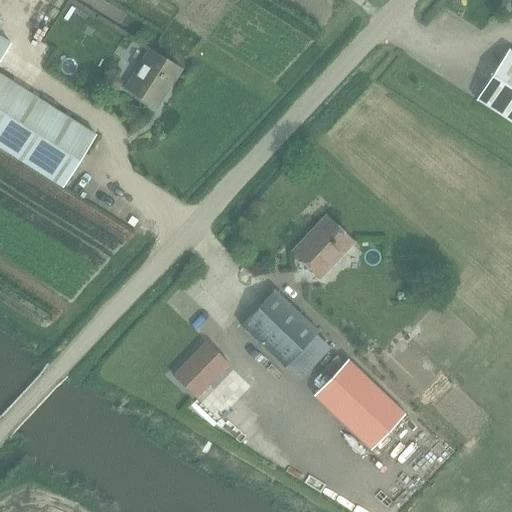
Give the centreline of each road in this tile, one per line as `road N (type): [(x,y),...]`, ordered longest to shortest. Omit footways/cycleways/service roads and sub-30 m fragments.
road 1 (unclassified): [(0,434),(404,0)]
road 2 (unknown): [(183,236),(214,260),(225,313),(272,416),(350,488)]
road 3 (unknown): [(390,15),(435,41),(492,28),(511,36)]
